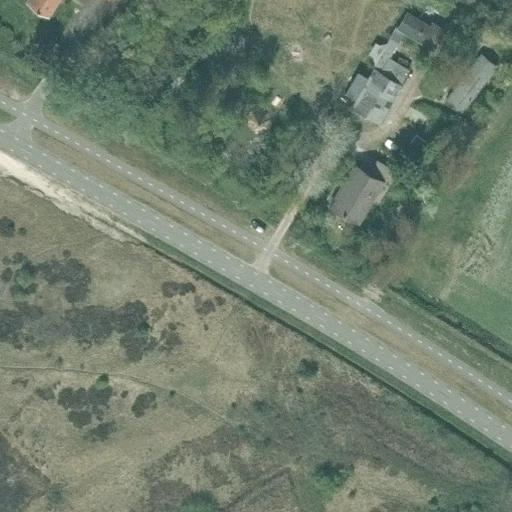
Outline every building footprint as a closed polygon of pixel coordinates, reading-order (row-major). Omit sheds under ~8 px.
[(29,0),(50,13),(58,0),(29,0)] [(374,67),(352,105),(380,122),(403,83),(402,82),(410,68),(391,56),(405,32),(434,49),(445,28),(433,20),(430,23),(408,10),(398,27),(397,26),(373,66),(374,67)] [(478,21),(471,32),(487,42),(494,32),(478,21)] [(482,52),(446,98),(462,110),(498,65),(482,52)] [(416,135),(410,143),(421,151),(427,143),(416,135)] [(355,163),(331,204),(359,221),(383,180),(389,184),(397,170),(380,160),(373,173),(355,163)]
